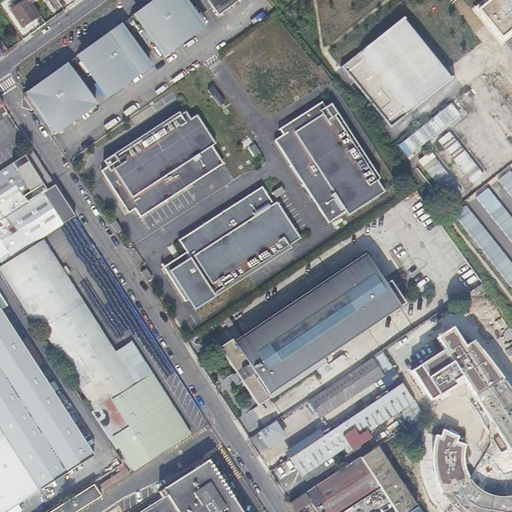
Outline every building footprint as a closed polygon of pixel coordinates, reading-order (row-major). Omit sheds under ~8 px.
[(22,25),(39,14),(30,0),(21,0),(12,7),(22,25)] [(161,59),(202,29),(180,0),(160,0),(134,18),(161,59)] [(201,0),(215,20),(239,3),(236,0),(201,0)] [(511,0),(487,0),(477,8),(503,40),(511,32),(511,0)] [(10,11),(6,15),(22,36),(26,32),(10,11)] [(451,78),(402,18),(357,54),(362,60),(347,73),(386,121),(401,109),(407,114),(451,78)] [(137,33),(130,22),(124,25),(131,37),(137,33)] [(148,68),(119,29),(80,56),(108,96),(148,68)] [(65,67),(23,97),(50,137),(93,106),(65,67)] [(382,194),(333,118),(338,114),(331,103),(326,105),(322,100),(275,129),(280,137),(274,141),(317,208),(320,207),(325,216),(337,209),(343,219),(382,194)] [(458,195),(485,175),(449,125),(467,112),(458,100),(399,143),(410,158),(427,146),(430,151),(419,159),(443,192),(452,186),(458,195)] [(184,113),(154,133),(189,189),(217,171),(214,169),(221,164),(208,144),(212,141),(197,119),(190,123),(184,113)] [(482,123),(506,159),(511,155),(511,139),(496,114),(482,123)] [(189,189),(154,133),(115,158),(113,154),(100,163),(105,168),(99,172),(119,206),(121,205),(124,209),(130,206),(133,212),(139,221),(189,189)] [(260,154),(254,144),(248,147),(255,158),(260,154)] [(0,221),(56,185),(32,148),(0,168),(0,221)] [(511,171),(502,178),(511,194),(511,171)] [(0,263),(75,215),(56,185),(0,221),(0,263)] [(277,198),(286,192),(283,186),(273,191),(277,198)] [(213,294),(298,238),(275,201),(271,204),(261,189),(255,193),(253,190),(244,195),(246,198),(239,203),(237,200),(177,240),(186,254),(159,270),(182,305),(187,302),(194,312),(213,299),(213,294)] [(412,191),(372,219),(388,242),(395,237),(407,255),(400,260),(438,314),(480,285),(472,274),(412,191)] [(128,215),(133,212),(130,206),(124,209),(128,215)] [(0,268),(35,324),(109,441),(115,438),(136,471),(193,435),(120,320),(127,315),(94,261),(90,264),(77,244),(62,254),(57,246),(60,244),(56,238),(48,243),(44,239),(0,266),(0,268)] [(400,310),(364,257),(234,345),(232,341),(221,349),(259,408),(270,401),(267,396),(322,360),(326,365),(371,336),(367,332),(400,310)] [(0,511),(17,511),(98,459),(0,306),(0,511)] [(464,346),(454,331),(439,341),(444,350),(413,370),(433,400),(464,380),(511,453),(511,393),(478,349),(471,342),(464,346)] [(320,422),(382,381),(370,363),(308,404),(320,422)] [(402,384),(290,461),(301,477),(347,447),(352,452),(371,441),(368,436),(416,404),(402,384)] [(271,427),(248,442),(254,451),(276,436),(271,427)] [(511,511),(511,496),(504,498),(488,495),(479,490),(471,482),(466,469),(464,459),(466,449),(456,445),(456,439),(438,431),(437,437),(437,439),(431,438),(429,459),(431,460),(434,473),(430,474),(434,489),(445,508),(450,504),(457,511),(511,511)] [(289,504),(293,511),(298,511),(310,505),(314,511),(340,511),(379,488),(394,511),(417,511),(375,449),(289,504)] [(104,488),(130,472),(126,466),(100,482),(104,488)] [(228,511),(201,468),(149,500),(152,505),(141,511),(228,511)] [(74,511),(102,494),(94,483),(50,511),(74,511)]
